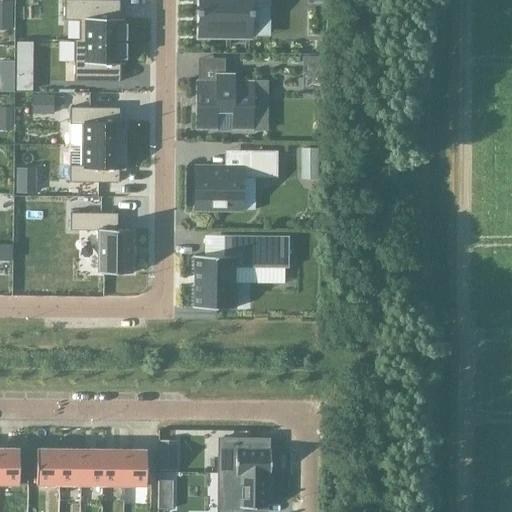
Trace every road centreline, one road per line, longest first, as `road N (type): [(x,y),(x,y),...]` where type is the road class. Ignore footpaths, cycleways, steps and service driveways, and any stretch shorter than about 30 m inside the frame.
road 1 (track): [(460,0),(457,511)]
road 2 (residential): [(0,305),(161,307),(164,0)]
road 3 (residential): [(0,410),(309,411),(308,511)]
